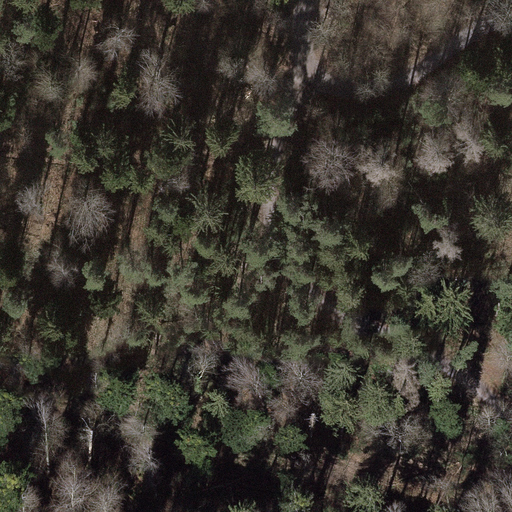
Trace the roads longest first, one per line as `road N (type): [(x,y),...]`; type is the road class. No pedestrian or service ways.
road 1 (track): [(511,418),(427,351),(309,296),(279,242),(272,166),(283,111),(309,70)]
road 2 (track): [(309,70),(344,89),(382,87),(511,9)]
